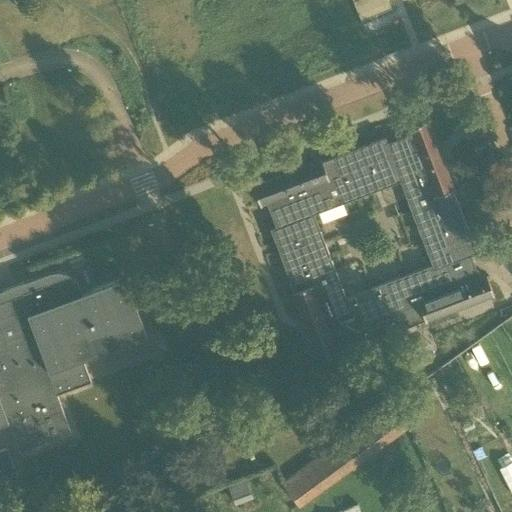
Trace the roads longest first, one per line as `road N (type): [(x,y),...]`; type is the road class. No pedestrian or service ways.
road 1 (residential): [(0,231),(466,49)]
road 2 (residential): [(511,168),(466,49)]
